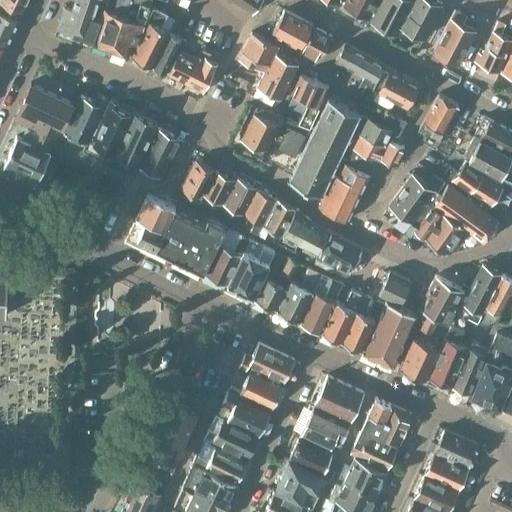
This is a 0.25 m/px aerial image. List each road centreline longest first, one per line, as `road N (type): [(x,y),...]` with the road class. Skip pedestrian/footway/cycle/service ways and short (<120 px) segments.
road 1 (residential): [(511,119),(293,0)]
road 2 (residential): [(94,511),(205,299)]
road 3 (residential): [(204,124),(24,34)]
road 4 (residential): [(352,231),(222,151),(204,124)]
road 5 (residential): [(312,351),(238,511)]
road 6 (residential): [(436,412),(312,351)]
road 7 (residential): [(312,351),(205,299)]
